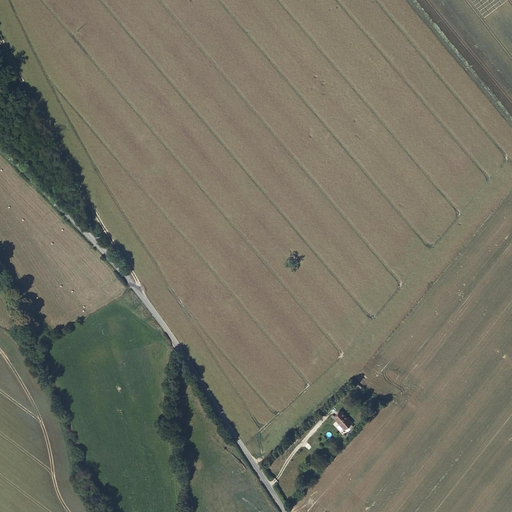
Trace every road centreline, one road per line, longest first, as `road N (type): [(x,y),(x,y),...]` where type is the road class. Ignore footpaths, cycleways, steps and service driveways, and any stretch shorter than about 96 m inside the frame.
road 1 (unclassified): [(0,152),(140,296),(278,511)]
road 2 (track): [(140,296),(0,37)]
